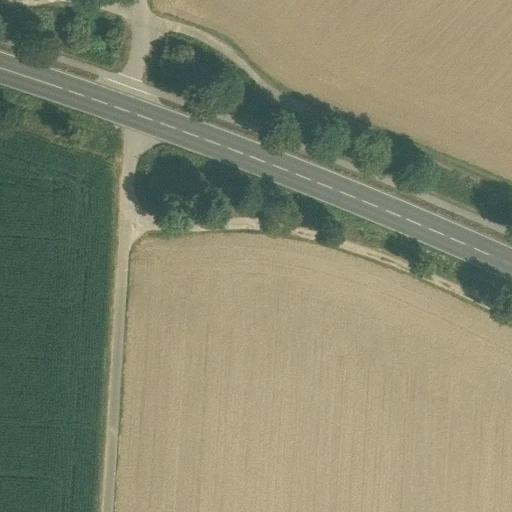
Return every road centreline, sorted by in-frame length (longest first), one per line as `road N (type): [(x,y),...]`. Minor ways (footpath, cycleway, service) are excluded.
road 1 (secondary): [(511,269),(129,112),(0,74)]
road 2 (track): [(140,0),(108,511)]
road 3 (track): [(74,0),(221,48),(281,101),(511,201)]
road 4 (track): [(511,323),(349,251),(279,231),(125,225)]
